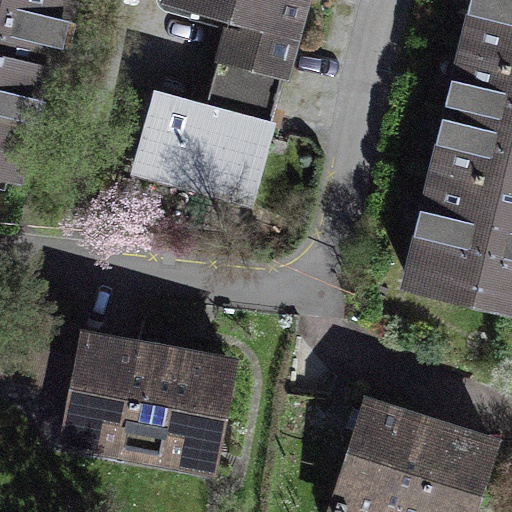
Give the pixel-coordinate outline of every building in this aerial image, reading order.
[(93,0),(0,0),(0,193),(47,204),(93,0)] [(302,0),(172,0),(126,189),(250,218),(302,0)] [(511,0),(474,0),(401,297),(511,324),(511,0)] [(245,374),(79,342),(58,451),(223,483),(245,374)] [(494,511),(511,449),(364,410),(336,511),(494,511)]
